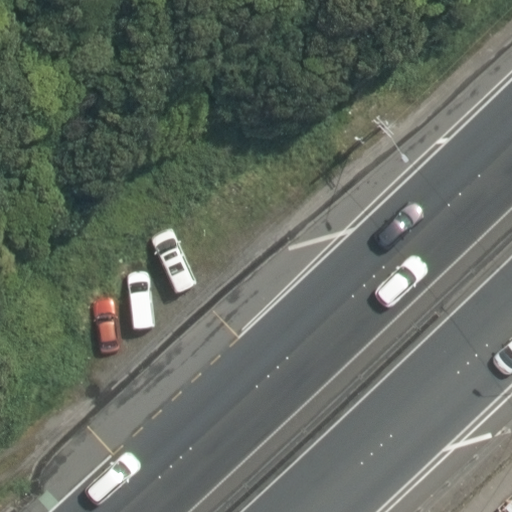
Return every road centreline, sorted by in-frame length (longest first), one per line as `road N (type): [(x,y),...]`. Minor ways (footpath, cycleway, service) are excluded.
road 1 (trunk): [(212,511),(511,211)]
road 2 (trunk): [(511,370),(370,511)]
